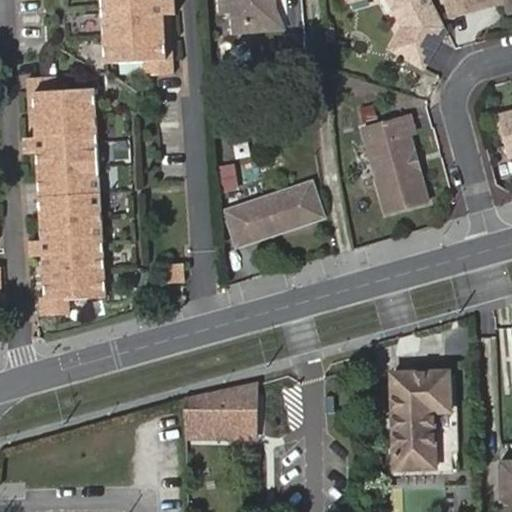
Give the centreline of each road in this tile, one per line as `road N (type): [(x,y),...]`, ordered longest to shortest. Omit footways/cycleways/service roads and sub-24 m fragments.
road 1 (residential): [(3,0),(26,379)]
road 2 (residential): [(208,329),(200,298),(187,0)]
road 3 (tertiary): [(491,249),(208,329)]
road 4 (residential): [(491,249),(457,108),(466,80),(511,59)]
road 5 (tertiary): [(208,329),(26,379)]
road 6 (residential): [(146,511),(0,506)]
